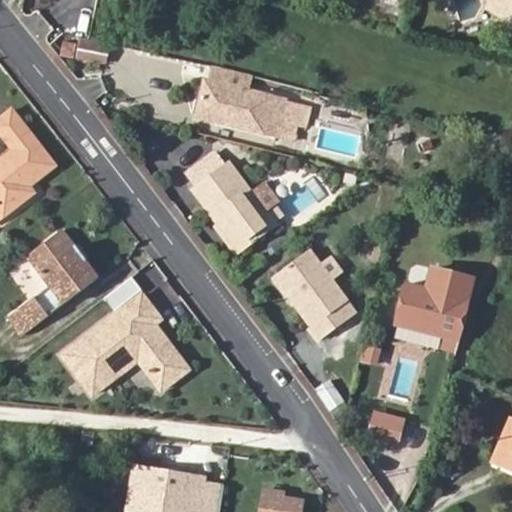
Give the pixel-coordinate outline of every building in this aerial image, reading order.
[(405,0),(386,0),(384,13),(402,17),(405,0)] [(506,14),(501,0),(486,0),(487,0),(506,14)] [(511,0),(501,0),(506,14),(511,12),(511,0)] [(87,39),(89,32),(85,31),(78,59),(107,66),(112,46),(87,39)] [(274,135),(281,101),(205,83),(197,116),(274,135)] [(0,215),(3,220),(33,197),(28,190),(55,170),(14,115),(0,125),(0,134),(15,154),(0,165),(0,215)] [(385,165),(404,167),(408,123),(390,121),(385,165)] [(216,226),(237,256),(245,250),(278,226),(230,162),(191,191),(200,203),(203,201),(220,223),(216,226)] [(511,207),(509,207),(502,225),(511,228),(511,207)] [(511,235),(511,228),(502,225),(499,234),(511,239),(511,235)] [(499,234),(494,246),(506,250),(511,239),(499,234)] [(28,261),(49,290),(7,320),(20,339),(96,283),(63,236),(28,261)] [(299,299),(295,302),(312,324),(309,327),(320,341),(354,316),(306,254),(280,274),(299,299)] [(473,274),(444,267),(437,291),(405,283),(394,324),(457,340),(473,274)] [(293,304),(295,302),(299,299),(280,274),(273,279),(293,304)] [(151,374),(150,381),(160,396),(187,376),(164,344),(156,350),(145,336),(153,330),(160,325),(142,300),(62,359),(91,399),(137,365),(142,362),(151,374)] [(156,350),(164,344),(153,330),(145,336),(156,350)] [(361,363),(380,368),(385,350),(365,345),(361,363)] [(137,365),(150,381),(151,374),(142,362),(137,365)] [(333,380),(316,389),(330,414),(346,404),(333,380)] [(511,397),(497,392),(486,421),(503,427),(511,430),(511,449),(504,469),(511,472),(511,397)] [(403,441),(409,420),(376,410),(370,431),(403,441)] [(511,449),(511,430),(503,427),(489,463),(504,469),(511,449)] [(139,511),(197,511),(202,479),(136,468),(129,510),(139,511)] [(265,489),(261,511),(300,511),(303,500),(280,496),(281,492),(265,489)]
